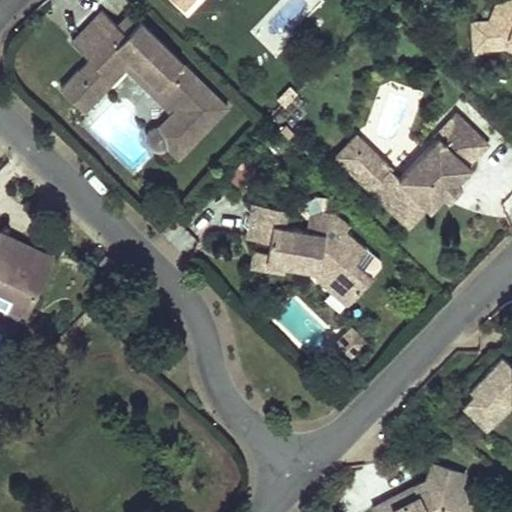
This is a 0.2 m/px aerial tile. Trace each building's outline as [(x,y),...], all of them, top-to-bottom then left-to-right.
[(172,0),(182,9),(190,0),(172,0)] [(511,0),(500,0),(493,19),(474,20),(475,46),(508,46),(511,47),(511,0)] [(116,26),(101,11),(71,42),(87,58),(59,88),(67,96),(83,79),(99,94),(123,68),(130,62),(180,110),(167,123),(157,119),(150,122),(145,126),(142,132),(143,139),(147,145),(153,149),(158,150),(165,148),(176,159),(225,107),(138,23),(126,35),(116,26)] [(128,13),(116,26),(126,35),(138,23),(128,13)] [(180,110),(130,62),(123,68),(165,110),(157,119),(167,123),(180,110)] [(83,79),(67,96),(83,111),(99,94),(83,79)] [(288,87),(275,100),(283,108),(296,95),(288,87)] [(489,145),(458,115),(437,136),(441,139),(399,181),(378,167),(362,183),(408,227),(428,208),(430,211),(444,197),(458,183),(471,169),(468,166),(489,145)] [(356,136),(351,141),(362,152),(378,167),(399,181),(356,136)] [(336,158),(347,168),(362,152),(351,141),(336,158)] [(362,183),(378,167),(362,152),(347,168),(362,183)] [(458,183),(444,197),(450,203),(464,189),(458,183)] [(250,202),(243,237),(269,242),(267,253),(265,264),(284,268),(300,271),(307,264),(316,266),(314,274),(315,274),(314,280),(327,292),(335,284),(351,299),(380,269),(381,266),(343,231),(330,244),(324,239),(325,233),(284,225),(288,210),(250,202)] [(28,305),(52,254),(1,229),(0,230),(0,285),(5,284),(8,295),(28,305)] [(267,253),(251,249),(247,267),(282,275),(284,268),(265,264),(267,253)] [(112,262),(105,255),(98,262),(105,269),(112,262)] [(112,262),(105,269),(109,274),(117,266),(112,262)] [(316,266),(307,264),(300,271),(314,274),(316,266)] [(5,284),(0,285),(0,302),(5,305),(3,308),(22,316),(28,305),(8,295),(5,284)] [(351,299),(335,284),(327,292),(343,307),(351,299)] [(362,339),(350,326),(333,341),(346,354),(362,339)] [(475,393),(463,406),(480,423),(491,412),(498,420),(511,405),(511,362),(504,354),(471,389),(475,393)] [(491,412),(480,423),(487,430),(498,420),(491,412)] [(389,496),(371,505),(374,511),(458,511),(470,506),(462,488),(467,474),(432,461),(428,476),(413,483),(417,492),(393,504),(389,496)] [(413,483),(389,496),(393,504),(417,492),(413,483)]
